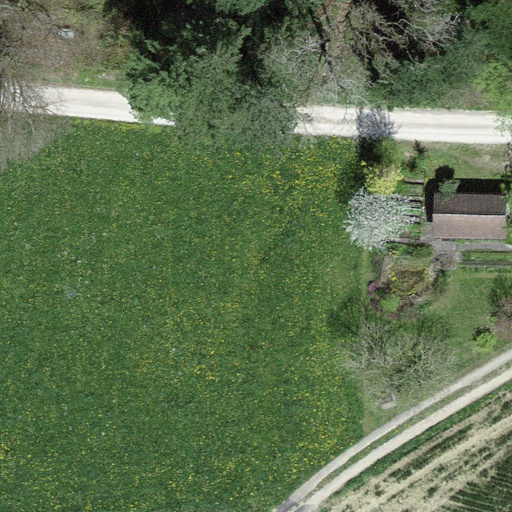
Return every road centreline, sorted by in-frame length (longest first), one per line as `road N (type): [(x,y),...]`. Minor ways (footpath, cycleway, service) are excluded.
road 1 (track): [(511,126),(0,96)]
road 2 (track): [(511,363),(356,456),(291,511)]
